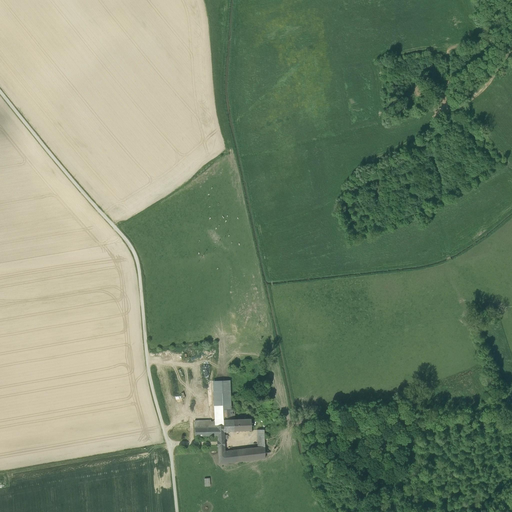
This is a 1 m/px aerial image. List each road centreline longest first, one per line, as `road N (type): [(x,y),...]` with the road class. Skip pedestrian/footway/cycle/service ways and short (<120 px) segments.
road 1 (unclassified): [(176,511),(169,446),(146,374),(143,267),(0,92)]
road 2 (track): [(511,419),(423,425),(376,450),(369,494)]
road 3 (track): [(0,472),(169,446)]
